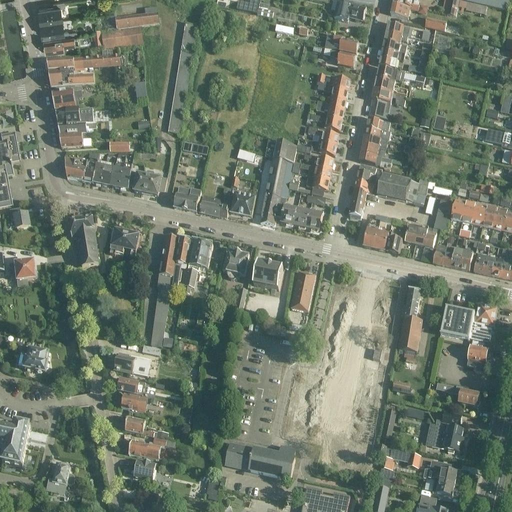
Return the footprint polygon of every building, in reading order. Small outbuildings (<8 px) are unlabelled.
[(393,0),(392,6),(407,9),(410,10),(410,8),(411,7),(417,8),(419,0),(418,0),(393,0)] [(447,0),(450,1),(446,18),(456,20),(459,3),(488,9),(507,14),(509,0),(447,0)] [(38,10),(40,24),(63,21),(61,9),(65,8),(64,2),(53,4),(53,8),(38,10)] [(351,7),(333,2),(330,12),(335,13),(333,21),(337,22),(337,23),(347,25),(348,20),(362,24),(366,11),(351,7)] [(487,10),(460,4),(458,10),(459,10),(456,21),(459,22),(462,10),(466,11),(466,13),(485,18),(487,10)] [(392,6),(390,18),(408,22),(410,13),(417,14),(418,12),(419,9),(417,8),(411,7),(410,8),(410,10),(407,9),(392,6)] [(257,17),(274,21),(275,18),(274,18),(275,14),(274,13),(271,12),(270,13),(267,12),(268,11),(259,9),(258,10),(257,17)] [(115,22),(116,32),(118,32),(141,30),(159,27),(158,16),(157,16),(156,10),(144,12),(145,17),(115,22)] [(40,24),(42,38),(57,35),(58,39),(69,38),(69,34),(69,32),(65,32),(63,21),(40,24)] [(424,31),(434,33),(458,38),(460,29),(446,26),(446,25),(426,21),(424,31)] [(388,27),(386,35),(401,39),(401,40),(404,40),(405,38),(408,39),(408,40),(410,40),(412,32),(388,27)] [(143,47),(141,30),(118,32),(116,32),(116,33),(101,35),(103,53),(143,47)] [(299,37),(306,38),(307,39),(308,32),(300,30),(300,31),(296,30),(295,36),(299,36),(299,37)] [(423,34),(421,43),(428,44),(429,35),(423,34)] [(386,35),(384,44),(400,47),(401,44),(406,45),(407,40),(408,40),(408,39),(405,38),(404,40),(401,40),(401,39),(386,35)] [(43,42),(44,55),(64,52),(63,47),(79,45),(78,44),(85,42),(84,36),(77,37),(76,37),(69,38),(58,39),(43,42)] [(340,47),(339,53),(356,57),(358,46),(342,42),(342,40),(334,38),(333,46),(340,47)] [(384,44),(382,52),(405,57),(407,49),(400,47),(384,44)] [(423,45),(422,52),(430,54),(431,47),(423,45)] [(324,52),(323,57),(328,59),(334,60),(334,61),(338,61),(337,68),(353,71),(356,59),(356,58),(330,52),(324,51),(324,52)] [(382,52),(381,61),(403,65),(405,57),(382,52)] [(422,53),(420,61),(428,63),(430,55),(422,53)] [(48,73),(51,90),(62,90),(82,88),(94,88),(109,88),(109,87),(119,87),(118,76),(113,76),(113,75),(108,75),(108,73),(97,73),(97,71),(121,69),(121,68),(127,68),(126,58),(121,59),(120,58),(73,62),(74,72),(48,73)] [(381,61),(379,69),(395,73),(396,71),(402,72),(403,65),(381,61)] [(418,69),(427,71),(428,63),(420,61),(419,61),(418,69)] [(46,64),(48,73),(74,72),(73,62),(46,64)] [(421,76),(420,79),(426,81),(427,72),(409,68),(408,73),(421,76)] [(379,70),(376,81),(395,86),(402,87),(403,82),(424,86),(425,81),(426,81),(420,79),(401,75),(400,77),(397,76),(398,75),(379,70)] [(318,88),(348,94),(350,84),(335,80),(335,81),(330,80),(329,85),(324,84),(326,79),(318,77),(316,87),(318,88)] [(376,81),(374,92),(384,94),(406,99),(407,94),(398,92),(398,91),(394,90),(395,86),(376,81)] [(137,101),(146,100),(147,100),(145,85),(135,86),(137,101)] [(55,114),(79,112),(79,111),(76,111),(74,95),(83,94),(82,88),(62,90),(63,95),(52,96),(55,114)] [(332,94),(330,101),(346,104),(348,94),(318,88),(317,92),(330,95),(331,93),(332,94)] [(387,123),(390,107),(391,107),(392,101),(395,102),(395,104),(397,108),(404,109),(406,99),(384,94),(374,92),(372,103),(368,119),(387,123)] [(503,98),(500,115),(505,116),(509,99),(503,98)] [(317,104),(316,108),(316,109),(344,114),(346,104),(330,101),(329,108),(325,107),(325,106),(317,104)] [(311,118),(342,125),(344,114),(316,109),(316,108),(313,108),(313,112),(323,114),(324,113),(328,114),(326,121),(311,118)] [(487,111),(485,119),(497,122),(498,114),(497,114),(487,112),(487,111)] [(79,112),(55,114),(58,128),(93,126),(93,118),(83,118),(80,118),(79,113),(79,112)] [(421,123),(420,129),(429,131),(431,118),(425,117),(424,123),(421,123)] [(339,135),(342,125),(311,118),(310,123),(322,125),(322,124),(325,125),(324,132),(339,135)] [(436,119),(433,131),(443,134),(446,121),(436,119)] [(368,121),(366,130),(384,134),(388,135),(390,126),(368,121)] [(148,124),(138,125),(138,132),(149,132),(148,124)] [(58,128),(59,138),(86,136),(86,130),(89,130),(89,132),(96,132),(95,126),(93,126),(58,128)] [(308,130),(307,136),(313,138),(319,139),(318,145),(321,145),(337,149),(339,138),(321,135),(318,134),(318,132),(308,130)] [(384,134),(366,130),(364,139),(382,143),(382,142),(387,143),(389,144),(391,135),(388,135),(384,134)] [(490,133),(488,145),(502,148),(501,149),(501,150),(502,150),(507,151),(511,152),(511,134),(505,133),(505,134),(504,136),(490,133)] [(0,210),(13,208),(12,205),(7,178),(13,177),(11,164),(20,163),(15,136),(1,138),(1,142),(0,141),(0,210)] [(59,138),(61,151),(84,150),(83,142),(94,142),(93,136),(92,136),(86,137),(86,136),(59,138)] [(421,136),(419,146),(428,148),(430,137),(421,136)] [(364,139),(362,147),(380,151),(384,152),(385,152),(387,143),(382,142),(382,143),(364,139)] [(161,142),(152,141),(155,154),(159,154),(161,142)] [(264,161),(272,162),(293,167),(296,154),(297,150),(277,144),(276,145),(267,143),(264,161)] [(184,145),(182,153),(190,155),(192,146),(184,145)] [(311,151),(310,154),(319,156),(335,159),(337,149),(321,145),(318,145),(317,145),(316,150),(311,149),(311,150),(311,151)] [(110,155),(129,155),(129,146),(110,146),(110,155)] [(362,147),(361,155),(384,161),(385,152),(384,152),(380,151),(362,147)] [(246,167),(249,155),(249,154),(239,152),(236,165),(246,167)] [(231,153),(226,157),(230,162),(235,158),(231,153)] [(359,165),(360,165),(380,169),(380,165),(391,167),(392,163),(384,161),(361,155),(359,165)] [(313,164),(311,169),(331,173),(334,163),(304,157),(303,162),(313,164)] [(64,160),(67,182),(84,185),(87,164),(75,162),(64,160)] [(114,170),(110,190),(120,192),(123,168),(118,167),(119,164),(119,161),(117,160),(116,163),(114,171),(114,170)] [(276,219),(280,201),(287,202),(289,192),(290,185),(293,167),(272,162),(260,227),(274,230),(276,219)] [(97,166),(93,186),(101,188),(106,165),(97,163),(97,166)] [(87,164),(84,185),(93,186),(97,166),(87,164)] [(106,165),(101,188),(110,190),(114,170),(113,170),(114,166),(106,165)] [(123,168),(120,192),(128,194),(128,193),(129,188),(131,167),(123,166),(123,168)] [(131,167),(129,188),(135,189),(134,194),(157,199),(158,193),(164,195),(167,183),(154,180),(154,176),(146,174),(145,179),(131,176),(131,167)] [(358,173),(356,182),(373,187),(378,188),(378,185),(373,184),(375,177),(376,171),(360,167),(358,173)] [(309,174),(308,179),(329,184),(331,173),(311,169),(305,168),(304,173),(309,174)] [(415,206),(417,196),(426,198),(429,184),(420,182),(412,180),(412,182),(383,175),(377,199),(405,205),(406,204),(415,206)] [(327,194),(329,184),(308,179),(306,190),(327,194)] [(240,181),(233,180),(231,190),(238,191),(240,181)] [(356,182),(354,193),(366,197),(366,196),(371,198),(373,187),(356,182)] [(290,185),(289,192),(311,197),(312,193),(298,191),(298,187),(290,185)] [(479,195),(484,196),(494,199),(495,191),(486,189),(481,188),(480,193),(475,192),(475,194),(479,195)] [(459,191),(457,198),(467,201),(469,194),(459,191)] [(176,197),(174,208),(173,211),(196,216),(201,194),(191,192),(189,199),(176,197)] [(349,220),(360,223),(366,197),(354,193),(349,218),(349,220)] [(470,194),(468,201),(478,203),(480,196),(470,194)] [(230,217),(251,221),(256,200),(234,196),(230,217)] [(203,199),(199,216),(218,220),(222,203),(203,199)] [(313,200),(311,205),(324,208),(325,202),(313,200)] [(280,201),(276,219),(282,220),(280,226),(293,229),(297,212),(290,210),(291,208),(286,207),(287,202),(280,201)] [(440,202),(438,211),(451,214),(452,205),(440,202)] [(451,223),(462,225),(466,206),(464,206),(465,203),(460,202),(459,205),(455,204),(451,223)] [(510,210),(511,204),(504,202),(501,202),(500,208),(510,210)] [(222,203),(218,220),(226,222),(230,205),(222,203)] [(466,206),(462,225),(472,228),(476,208),(475,208),(475,206),(470,204),(470,207),(466,206)] [(476,208),(472,228),(482,230),(486,211),(485,210),(485,208),(481,207),(480,209),(476,208)] [(297,209),(297,212),(293,229),(306,232),(309,215),(302,213),(303,210),(297,209)] [(486,211),(482,230),(493,232),(497,213),(496,213),(496,211),(491,210),(490,212),(486,211)] [(21,211),(9,213),(11,223),(13,222),(15,233),(31,230),(28,216),(22,217),(21,211)] [(309,215),(306,232),(319,234),(322,217),(315,216),(316,213),(310,211),(309,215)] [(497,213),(493,232),(503,235),(508,215),(506,215),(506,213),(502,212),(501,214),(497,213)] [(508,215),(503,235),(511,236),(511,214),(511,216),(508,215)] [(369,222),(363,248),(363,250),(384,255),(388,237),(378,234),(379,229),(385,231),(386,227),(392,228),(391,229),(396,230),(396,229),(403,231),(403,230),(406,231),(407,225),(405,224),(376,217),(374,223),(369,222)] [(77,242),(82,271),(101,268),(93,222),(69,225),(72,243),(77,242)] [(418,232),(414,248),(424,250),(428,230),(423,229),(422,233),(419,232),(418,232)] [(408,230),(405,246),(414,248),(418,232),(408,230)] [(428,230),(424,250),(433,252),(436,236),(432,235),(433,231),(428,230)] [(123,257),(124,253),(123,253),(128,233),(119,231),(119,234),(114,233),(109,257),(114,258),(115,255),(123,257)] [(469,241),(469,240),(470,235),(470,234),(460,232),(459,238),(469,241)] [(123,253),(124,253),(131,255),(129,261),(134,262),(135,256),(136,256),(140,238),(135,238),(136,235),(128,233),(123,253)] [(191,244),(165,238),(159,277),(157,290),(158,291),(151,349),(162,351),(165,330),(171,291),(177,292),(178,284),(180,285),(181,274),(180,273),(180,267),(187,268),(191,244)] [(390,240),(386,255),(399,258),(402,243),(390,240)] [(187,272),(184,289),(191,291),(194,291),(197,274),(199,274),(199,272),(207,273),(213,248),(193,244),(188,269),(187,272)] [(436,248),(433,265),(432,267),(442,268),(446,251),(444,250),(445,249),(441,248),(440,249),(436,248)] [(446,251),(442,268),(451,270),(454,253),(453,252),(454,251),(449,250),(449,251),(446,251)] [(454,253),(451,270),(460,272),(464,254),(462,254),(463,253),(459,252),(459,253),(454,252),(454,253)] [(227,253),(222,275),(227,276),(227,278),(228,281),(231,283),(233,284),(236,283),(238,281),(240,279),(244,280),(249,258),(227,253)] [(464,254),(460,272),(469,274),(473,256),(472,256),(472,254),(468,254),(468,255),(464,254)] [(477,257),(473,275),(483,277),(487,259),(485,259),(486,257),(481,256),(481,258),(477,257)] [(487,259),(483,277),(492,279),(495,261),(494,261),(494,259),(490,258),(490,260),(487,259)] [(136,266),(143,267),(145,261),(137,259),(136,266)] [(495,261),(492,279),(501,281),(504,263),(503,263),(504,261),(499,260),(499,262),(495,261)] [(504,263),(501,281),(509,283),(511,270),(511,262),(508,262),(508,264),(504,263)] [(14,267),(9,268),(10,276),(15,276),(16,284),(17,284),(18,290),(28,289),(27,283),(36,283),(36,281),(37,280),(37,275),(35,274),(34,264),(14,266),(14,267)] [(258,266),(253,289),(271,293),(270,296),(275,297),(276,294),(278,294),(283,272),(258,266)] [(299,275),(291,312),(308,316),(316,279),(299,275)] [(239,292),(234,315),(241,317),(247,294),(239,292)] [(340,306),(339,313),(348,315),(350,309),(353,295),(343,293),(340,306)] [(403,320),(403,321),(397,353),(405,354),(404,361),(414,362),(415,356),(417,357),(422,324),(416,323),(421,296),(409,294),(404,321),(403,320)] [(350,309),(348,315),(358,317),(359,311),(362,297),(353,295),(350,309)] [(359,311),(358,317),(368,319),(369,313),(372,299),(362,297),(359,311)] [(369,313),(368,319),(377,321),(381,301),(372,299),(369,313)] [(381,301),(377,321),(387,323),(391,303),(381,301)] [(472,344),(471,348),(487,352),(488,347),(490,348),(497,312),(479,308),(477,318),(446,311),(440,338),(469,345),(469,344),(472,344)] [(268,326),(266,336),(299,343),(301,333),(268,326)] [(339,326),(337,334),(347,336),(348,328),(339,326)] [(326,332),(325,340),(345,345),(347,336),(337,334),(326,332)] [(325,340),(323,349),(343,353),(345,345),(325,340)] [(367,340),(365,350),(375,352),(382,353),(385,354),(387,344),(367,340)] [(488,352),(487,352),(471,348),(470,348),(467,364),(468,364),(466,369),(475,371),(474,375),(483,377),(484,373),(485,373),(485,371),(484,371),(487,360),(489,360),(490,356),(488,354),(488,352)] [(161,352),(143,349),(142,356),(159,359),(161,352)] [(323,349),(321,357),(341,362),(343,353),(323,349)] [(49,354),(29,350),(29,353),(21,352),(20,356),(21,356),(18,369),(25,370),(25,372),(32,373),(33,372),(35,373),(35,374),(46,376),(47,374),(49,373),(49,370),(48,368),(48,366),(47,365),(49,354)] [(375,352),(372,365),(379,367),(382,353),(375,352)] [(321,357),(319,366),(340,370),(341,362),(321,357)] [(117,359),(114,374),(137,378),(139,367),(150,369),(151,363),(140,361),(131,359),(131,361),(117,359)] [(319,366),(317,374),(328,377),(338,379),(340,370),(319,366)] [(362,368),(360,377),(380,381),(382,372),(362,368)] [(307,372),(305,381),(326,385),(328,377),(317,374),(307,372)] [(360,377),(358,387),(378,391),(380,381),(360,377)] [(305,381),(304,389),(324,394),(326,385),(305,381)] [(119,385),(116,384),(114,387),(115,390),(115,393),(117,394),(137,398),(139,390),(144,391),(145,386),(133,383),(133,385),(119,382),(119,385)] [(393,394),(410,397),(412,388),(395,384),(393,394)] [(461,391),(440,387),(437,386),(436,392),(450,395),(450,396),(459,398),(458,406),(477,410),(477,409),(479,408),(479,404),(478,403),(479,397),(461,393),(461,391)] [(358,387),(356,396),(375,400),(378,391),(358,387)] [(304,389),(302,398),(322,402),(324,394),(304,389)] [(356,396),(354,406),(373,410),(375,400),(356,396)] [(128,415),(138,417),(143,418),(146,403),(124,398),(122,404),(120,405),(120,409),(121,410),(121,411),(129,413),(128,415)] [(302,398),(300,406),(320,411),(322,402),(302,398)] [(300,406),(298,415),(318,419),(320,411),(300,406)] [(354,406),(352,415),(371,420),(373,410),(354,406)] [(388,411),(382,442),(390,443),(396,413),(388,411)] [(298,415),(296,423),(298,424),(317,428),(318,419),(298,415)] [(352,415),(350,425),(369,429),(371,420),(352,415)] [(463,433),(462,433),(463,428),(460,428),(462,420),(444,416),(443,425),(437,424),(432,450),(448,453),(448,456),(453,457),(454,454),(461,456),(463,446),(461,446),(463,433)] [(186,418),(184,426),(192,428),(194,420),(186,418)] [(154,441),(156,441),(156,440),(157,435),(154,435),(150,434),(148,433),(148,435),(143,434),(145,424),(128,420),(125,434),(153,440),(154,441)] [(298,424),(297,431),(306,433),(315,435),(317,428),(298,424)] [(0,450),(5,451),(2,465),(22,470),(31,428),(15,425),(14,431),(0,428),(0,450)] [(297,431),(295,439),(304,441),(306,433),(297,431)] [(328,431),(324,450),(333,452),(338,433),(328,431)] [(157,435),(156,440),(166,442),(168,436),(157,433),(157,435)] [(338,433),(333,452),(343,454),(347,435),(338,433)] [(347,435),(343,454),(353,456),(357,437),(347,435)] [(357,437),(353,456),(362,458),(366,439),(357,437)] [(156,441),(154,441),(153,447),(149,446),(149,448),(131,444),(129,458),(159,464),(161,451),(165,452),(166,443),(156,441)] [(248,474),(289,483),(290,483),(295,461),(293,461),(295,453),(281,450),(279,457),(253,452),(229,447),(228,451),(225,450),(222,464),(225,464),(224,468),(248,474)] [(377,447),(374,460),(382,461),(383,461),(384,462),(385,461),(387,450),(378,448),(377,447)] [(387,450),(385,461),(392,462),(393,462),(395,463),(408,465),(410,457),(411,457),(411,455),(387,450)] [(417,471),(419,459),(411,457),(410,457),(408,465),(407,469),(417,471)] [(384,462),(382,471),(392,473),(395,463),(393,462),(392,462),(385,461),(384,462)] [(431,464),(428,482),(434,483),(438,484),(454,487),(457,475),(449,474),(450,468),(431,464)] [(156,469),(143,466),(137,465),(136,473),(133,474),(132,476),(134,479),(134,480),(153,484),(156,469)] [(49,482),(47,494),(57,496),(64,497),(65,488),(67,489),(68,487),(70,488),(73,486),(74,481),(73,478),(70,477),(69,477),(71,470),(57,467),(53,483),(49,482)] [(379,482),(378,488),(390,491),(392,484),(379,482)] [(454,487),(438,484),(434,483),(431,495),(436,496),(452,500),(454,487)] [(378,490),(373,511),(383,511),(388,492),(378,490)] [(346,511),(349,500),(333,496),(333,500),(321,498),(322,494),(306,491),(301,511),(346,511)] [(149,495),(147,503),(156,505),(157,496),(149,495)] [(82,499),(80,508),(91,511),(90,500),(82,499)] [(418,507),(416,511),(439,511),(434,511),(436,502),(421,499),(419,507),(418,507)]
